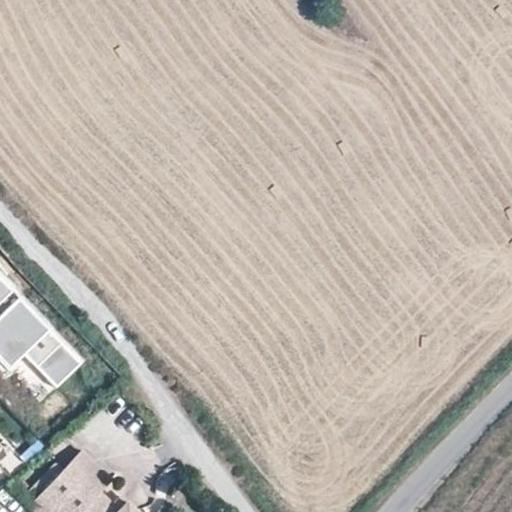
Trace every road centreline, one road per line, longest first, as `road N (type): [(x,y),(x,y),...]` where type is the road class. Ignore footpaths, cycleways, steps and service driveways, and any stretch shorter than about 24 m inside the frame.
road 1 (unclassified): [(0,218),(112,339),(243,511)]
road 2 (tertiary): [(511,382),(398,511)]
